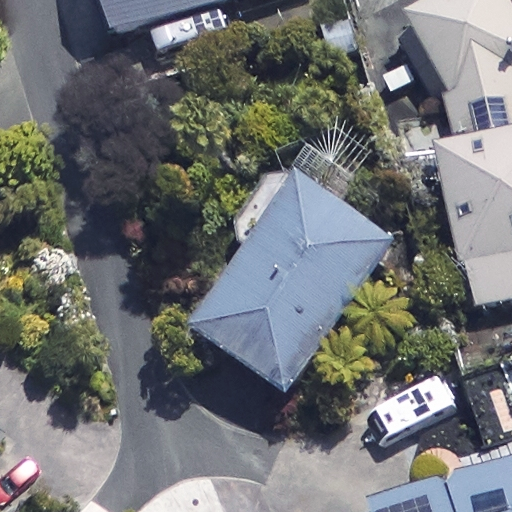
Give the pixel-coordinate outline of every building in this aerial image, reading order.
[(105,0),(117,42),(265,0),(105,0)] [(511,0),(476,0),(420,16),(450,122),(392,138),(405,184),(441,174),(481,318),(511,309),(511,0)] [(397,252),(305,186),(198,337),(290,402),(397,252)] [(511,511),(511,466),(384,511),(511,511)] [(223,511),(205,479),(143,511),(223,511)]
